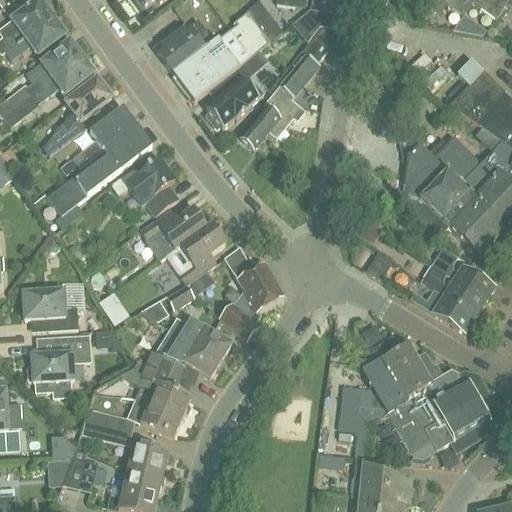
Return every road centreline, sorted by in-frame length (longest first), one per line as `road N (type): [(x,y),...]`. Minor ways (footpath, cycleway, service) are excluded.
road 1 (residential): [(317,270),(229,204),(74,0)]
road 2 (residential): [(317,270),(290,323),(211,433),(191,511)]
road 3 (residential): [(317,270),(355,0)]
road 4 (residential): [(511,390),(386,312)]
